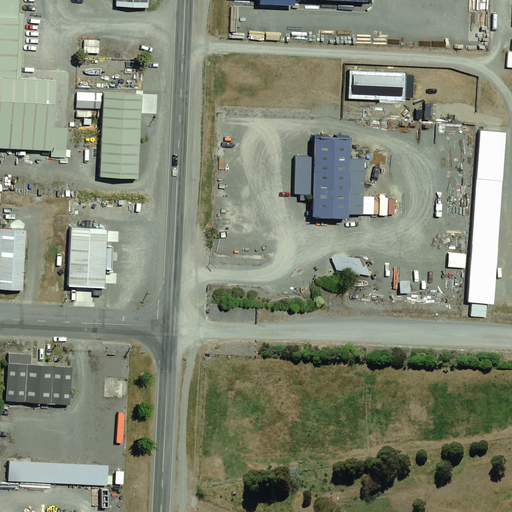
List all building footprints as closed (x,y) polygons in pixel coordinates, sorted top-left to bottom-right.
[(0,0),(0,65),(18,67),(23,0),(0,0)] [(149,0),(114,0),(114,9),(148,11),(149,0)] [(98,39),(83,40),(84,53),(98,53),(98,39)] [(18,67),(0,65),(0,148),(63,153),(69,71),(18,67)] [(101,92),(76,91),(77,107),(102,109),(101,92)] [(146,95),(106,92),(102,109),(100,174),(140,177),(146,95)] [(497,127),(472,125),(461,302),(485,302),(497,127)] [(345,129),(308,129),(308,150),(290,150),(289,187),(307,187),(307,211),(356,211),(357,151),(345,151),(345,129)] [(24,230),(0,228),(0,289),(19,291),(24,230)] [(109,231),(69,228),(65,284),(105,287),(109,231)] [(331,254),(331,257),(336,270),(353,273),(352,275),(360,276),(360,273),(368,274),(369,267),(361,266),(362,259),(331,254)] [(74,365),(10,363),(9,401),(72,403),(74,365)] [(102,462),(10,458),(9,483),(101,487),(102,462)]
